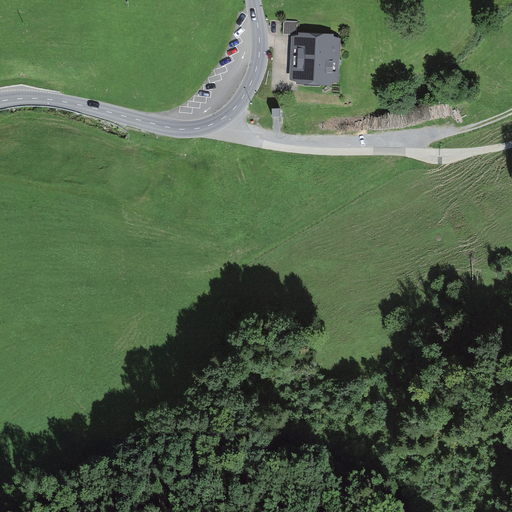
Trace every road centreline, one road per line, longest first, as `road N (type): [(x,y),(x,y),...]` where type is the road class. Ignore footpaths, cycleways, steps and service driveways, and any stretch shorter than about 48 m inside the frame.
road 1 (unclassified): [(222,119),(252,141),(294,149),(440,156),(511,141)]
road 2 (tertiary): [(222,119),(178,129),(54,99),(0,101)]
road 3 (tertiary): [(253,0),(259,56),(244,95),(222,119)]
road 4 (track): [(402,151),(407,142),(511,110)]
